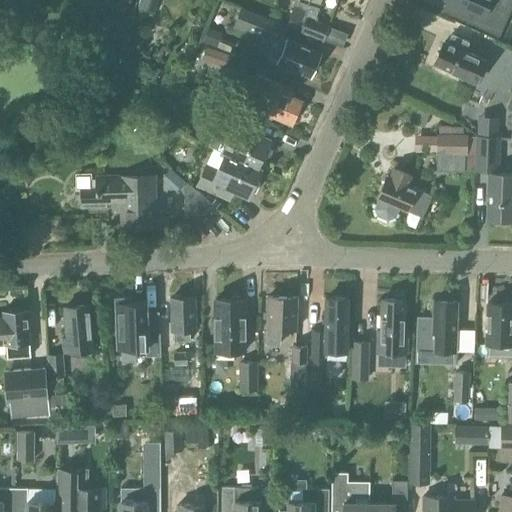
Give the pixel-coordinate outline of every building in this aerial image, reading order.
[(155,12),(158,0),(140,0),(138,8),(155,12)] [(288,27),(300,32),(310,0),(295,0),(287,25),(287,26),(288,27)] [(310,0),(300,32),(323,40),(329,24),(316,20),(321,0),(310,0)] [(448,0),(471,10),(466,22),(499,36),(505,24),(493,19),(501,0),(448,0)] [(283,39),(288,27),(287,26),(287,25),(241,7),(235,26),(275,40),(268,57),(278,62),(310,76),(312,71),(314,71),(317,65),(316,62),(320,54),(287,40),(287,41),(283,39)] [(484,62),(472,56),(472,55),(464,51),(467,43),(449,34),(446,43),(443,42),(433,64),(474,82),(484,62)] [(205,49),(201,62),(243,77),(247,64),(205,49)] [(266,95),(255,91),(249,106),(292,125),(302,101),(291,96),(294,90),(272,81),(266,95)] [(231,158),(258,167),(269,143),(243,131),(248,120),(222,109),(213,129),(216,130),(208,147),(231,158)] [(470,133),(438,134),(438,155),(471,155),(470,133)] [(501,136),(475,135),(474,170),(500,171),(501,136)] [(197,185),(219,195),(232,201),(237,189),(250,195),(261,169),(258,167),(231,158),(224,173),(206,165),(197,185)] [(376,198),(378,199),(375,208),(377,215),(387,219),(394,217),(398,208),(406,211),(406,210),(421,217),(430,195),(415,189),(416,188),(407,185),(411,176),(392,168),(389,177),(386,175),(376,198)] [(511,175),(499,174),(489,174),(488,190),(487,219),(493,219),(495,225),(506,225),(508,220),(511,220),(511,202),(511,190),(511,175)] [(96,178),(96,186),(81,186),(82,208),(108,207),(108,203),(122,202),(122,227),(154,226),(153,176),(96,178)] [(182,187),(182,214),(214,213),(217,211),(186,183),(182,187)] [(214,300),(214,352),(244,352),(244,300),(239,300),(239,297),(230,297),(230,300),(214,300)] [(267,297),(266,329),(267,329),(266,345),(278,345),(279,329),(295,330),(296,298),(267,297)] [(131,302),(131,298),(116,299),(118,350),(146,349),(146,356),(161,356),(159,320),(146,320),(145,302),(131,302)] [(194,298),(170,299),(171,330),(173,330),(173,341),(189,341),(189,330),(195,330),(194,298)] [(325,299),(324,345),(311,345),(310,364),(324,365),(325,347),(346,347),(347,299),(325,299)] [(380,300),(379,330),(376,330),(375,352),(406,353),(406,331),(403,331),(404,300),(380,300)] [(456,360),(456,350),(457,302),(433,301),(432,333),(434,333),(433,350),(443,350),(443,360),(456,360)] [(511,303),(488,303),(486,344),(486,357),(511,357),(511,303)] [(69,339),(69,341),(70,350),(86,348),(85,337),(91,336),(88,305),(64,307),(67,339),(69,339)] [(28,311),(11,312),(3,313),(3,317),(0,317),(0,345),(6,345),(7,359),(31,356),(30,342),(28,311)] [(352,379),(370,379),(371,341),(353,340),(352,379)] [(290,361),(289,392),(304,392),(306,346),(292,346),(291,361),(290,361)] [(185,353),(173,353),(173,365),(185,365),(185,353)] [(62,354),(48,355),(50,378),(64,377),(62,354)] [(258,390),(257,362),(238,362),(238,391),(258,390)] [(49,416),(45,367),(3,371),(6,404),(10,403),(11,419),(49,416)] [(457,371),(455,400),(469,401),(471,372),(457,371)] [(319,373),(306,372),(305,391),(319,391),(319,373)] [(52,418),(68,417),(67,393),(51,394),(52,418)] [(404,418),(404,402),(384,402),(384,417),(404,418)] [(473,408),(473,420),(482,420),(482,408),(473,408)] [(411,423),(411,429),(410,484),(432,484),(433,423),(411,423)] [(487,425),(470,425),(470,443),(487,443),(487,425)] [(511,425),(488,425),(488,449),(511,449),(511,425)] [(197,444),(196,429),(184,429),(185,445),(197,444)] [(179,430),(163,431),(164,451),(180,450),(179,430)] [(33,432),(17,432),(17,460),(33,460),(33,432)] [(143,464),(143,477),(159,477),(159,464),(143,464)] [(99,511),(100,506),(103,506),(104,489),(86,489),(86,471),(59,471),(59,506),(75,506),(74,511),(99,511)] [(369,482),(348,481),(348,473),(332,473),(331,504),(343,504),(343,511),(369,511),(369,503),(369,482)] [(284,502),(288,502),(287,510),(278,510),(277,511),(328,511),(329,489),(305,488),(305,479),(284,479),(284,502)] [(369,503),(369,511),(395,511),(407,511),(407,481),(392,481),(392,503),(369,503)] [(510,495),(501,495),(501,511),(511,511),(511,482),(510,482),(510,495)] [(241,488),(234,488),(222,487),(221,511),(260,511),(261,488),(255,488),(253,485),(243,485),(241,488)] [(14,511),(15,488),(0,487),(0,511),(14,511)] [(15,488),(14,511),(53,511),(53,502),(27,501),(27,488),(15,488)] [(159,511),(159,488),(137,488),(120,488),(120,511),(159,511)] [(204,511),(205,505),(204,505),(204,496),(177,495),(177,511),(204,511)] [(474,511),(474,498),(453,498),(453,496),(423,496),(423,511),(474,511)]
